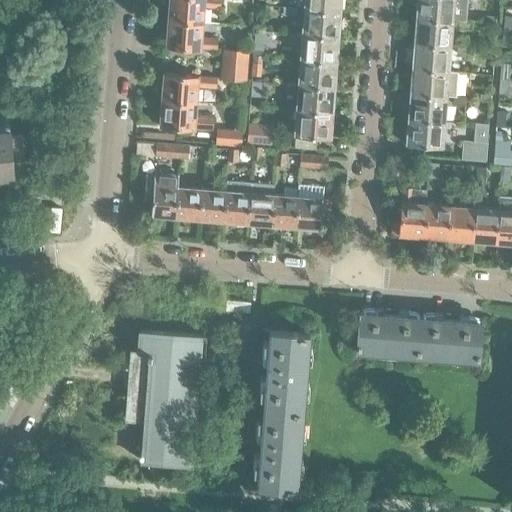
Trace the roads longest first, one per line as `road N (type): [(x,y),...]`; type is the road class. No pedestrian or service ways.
road 1 (residential): [(357,279),(379,0)]
road 2 (residential): [(105,263),(123,0)]
road 3 (residential): [(357,279),(105,263)]
road 4 (residential): [(0,465),(105,263)]
road 5 (residential): [(511,293),(357,279)]
